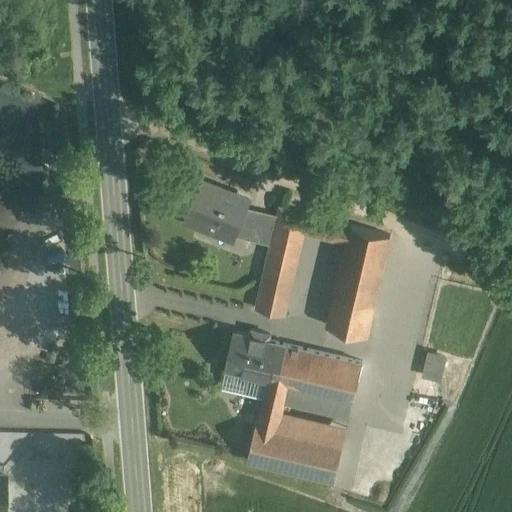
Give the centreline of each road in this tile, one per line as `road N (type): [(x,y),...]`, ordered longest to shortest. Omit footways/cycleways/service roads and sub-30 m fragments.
road 1 (tertiary): [(139,511),(99,0)]
road 2 (track): [(107,107),(511,272)]
